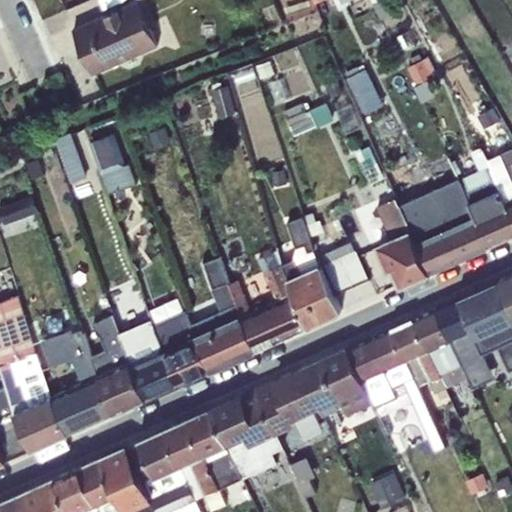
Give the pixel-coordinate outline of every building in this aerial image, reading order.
[(135,0),(74,27),(94,72),(159,43),(139,0),(135,0)] [(372,0),(381,17),(391,12),(385,0),(372,0)] [(0,69),(9,68),(2,32),(0,32),(0,69)] [(429,55),(408,66),(417,84),(433,76),(432,73),(436,70),(429,55)] [(275,58),(257,64),(261,77),(279,71),(275,58)] [(254,63),(233,72),(237,85),(259,78),(254,63)] [(367,67),(350,74),(367,113),(384,105),(367,67)] [(221,80),(211,82),(220,116),(237,112),(229,85),(223,86),(221,80)] [(283,110),(295,135),(317,125),(318,126),(336,118),(328,101),(307,110),(303,101),(283,110)] [(495,105),(478,114),(485,127),(502,117),(495,105)] [(166,126),(150,131),(155,147),(171,141),(166,126)] [(116,132),(90,141),(101,173),(106,172),(113,193),(138,184),(131,163),(127,164),(116,132)] [(356,134),(346,138),(353,153),(357,151),(372,183),(386,176),(370,144),(362,147),(356,134)] [(70,136),(56,141),(60,150),(66,163),(80,157),(70,136)] [(486,158),(488,158),(483,145),(451,159),(459,177),(489,165),(486,158)] [(511,213),(511,147),(488,158),(486,158),(489,165),(511,213)] [(82,159),(65,166),(70,181),(88,176),(82,159)] [(511,233),(511,213),(489,165),(459,177),(471,203),(476,215),(489,244),(511,233)] [(471,203),(459,177),(400,204),(429,271),(489,244),(476,215),(465,219),(460,208),(471,203)] [(35,194),(0,206),(5,221),(41,209),(35,194)] [(429,271),(400,204),(396,196),(377,204),(384,220),(391,235),(378,241),(390,267),(394,265),(402,283),(429,271)] [(314,210),(302,216),(306,222),(312,235),(326,230),(321,217),(318,218),(314,210)] [(302,216),(299,212),(291,215),(293,219),(287,221),(297,246),(294,258),(282,263),(309,325),(342,310),(316,248),(312,235),(306,222),(302,216)] [(353,239),(321,254),(339,291),(370,277),(353,239)] [(256,348),(309,325),(282,263),(277,249),(259,257),(277,299),(252,310),(240,277),(231,281),(256,348)] [(211,368),(256,348),(231,281),(222,255),(204,261),(222,309),(193,322),(211,368)] [(511,272),(499,278),(511,305),(511,272)] [(463,294),(459,296),(484,350),(499,343),(510,368),(511,367),(511,305),(499,278),(494,280),(463,294)] [(68,432),(53,395),(20,293),(0,300),(0,354),(10,385),(31,448),(68,432)] [(459,296),(434,307),(449,341),(463,335),(475,361),(461,368),(466,378),(470,386),(495,375),(484,350),(459,296)] [(434,307),(414,316),(446,388),(466,378),(461,368),(449,341),(434,307)] [(211,368),(193,322),(186,308),(156,322),(179,382),(211,368)] [(147,397),(121,330),(114,313),(93,322),(99,335),(101,334),(107,347),(92,354),(115,411),(147,397)] [(414,316),(392,325),(420,384),(430,380),(435,392),(440,390),(443,398),(450,395),(446,388),(414,316)] [(179,382),(156,322),(154,317),(121,330),(147,397),(179,382)] [(392,325),(348,345),(374,402),(384,424),(390,422),(385,412),(391,409),(388,402),(410,392),(413,399),(436,450),(446,446),(420,384),(392,325)] [(115,411),(92,354),(82,328),(75,330),(74,327),(43,339),(52,363),(74,354),(84,382),(53,395),(68,432),(115,411)] [(303,366),(321,405),(325,414),(343,405),(347,414),(374,402),(348,345),(303,366)] [(258,385),(256,386),(277,432),(296,424),(293,418),(295,417),(316,408),(321,405),(303,366),(280,376),(258,385)] [(0,461),(31,448),(10,385),(0,388),(0,461)] [(256,386),(211,406),(243,477),(279,461),(274,450),(284,446),(277,432),(256,386)] [(388,402),(391,409),(413,399),(410,392),(388,402)] [(211,406),(188,417),(220,487),(243,477),(211,406)] [(322,424),(316,408),(295,417),(302,432),(322,424)] [(188,417),(165,427),(198,497),(206,493),(213,508),(227,502),(220,487),(188,417)] [(165,427),(128,444),(159,511),(204,511),(198,497),(165,427)] [(103,454),(101,455),(125,511),(159,511),(128,444),(127,444),(103,454)] [(125,511),(101,455),(80,465),(101,511),(125,511)] [(308,455),(293,462),(307,494),(317,489),(311,477),(317,474),(308,455)] [(101,511),(80,465),(56,476),(72,511),(101,511)] [(396,470),(371,480),(383,507),(407,497),(396,470)] [(511,480),(509,473),(495,480),(502,495),(511,490),(511,480)] [(72,511),(56,476),(19,492),(28,511),(72,511)] [(0,511),(28,511),(19,492),(0,500),(0,511)]
